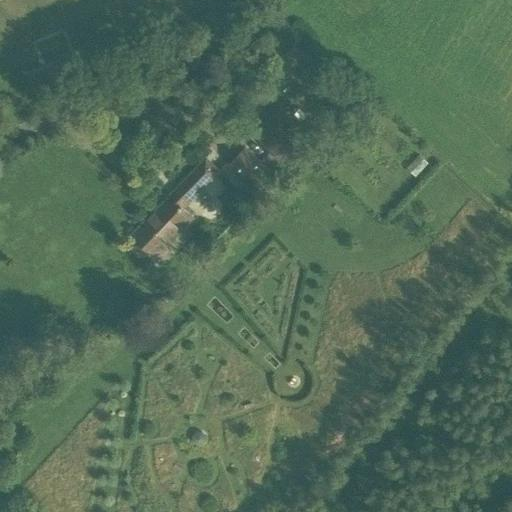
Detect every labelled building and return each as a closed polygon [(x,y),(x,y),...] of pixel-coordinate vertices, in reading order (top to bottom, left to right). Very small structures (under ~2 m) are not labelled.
[(51,90),(78,80),(73,64),(45,75),(51,90)] [(253,123),(267,112),(259,102),(245,113),(253,123)] [(282,164),(309,135),(280,106),(252,134),(282,164)] [(259,164),(245,150),(229,165),(254,189),(280,162),(269,153),(259,164)] [(132,235),(154,257),(161,263),(173,252),(166,245),(193,217),(183,208),(218,172),(206,160),(132,235)] [(206,435),(202,431),(196,431),(192,435),(192,441),(197,445),(202,445),(206,440),(206,435)]
